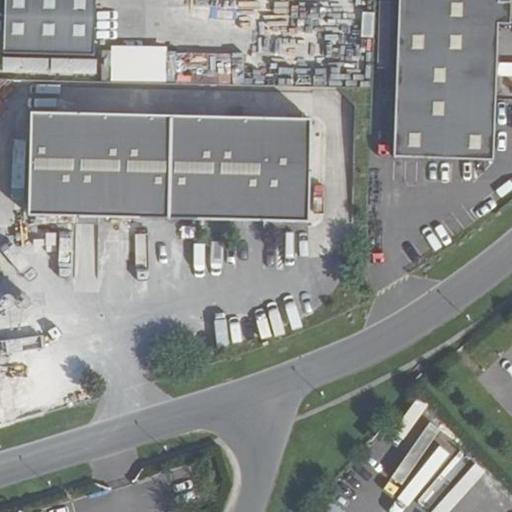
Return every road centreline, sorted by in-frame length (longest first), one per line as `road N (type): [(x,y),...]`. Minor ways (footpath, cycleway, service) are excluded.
road 1 (unclassified): [(511,255),(415,329),(362,358),(246,400)]
road 2 (unclassified): [(246,400),(0,477)]
